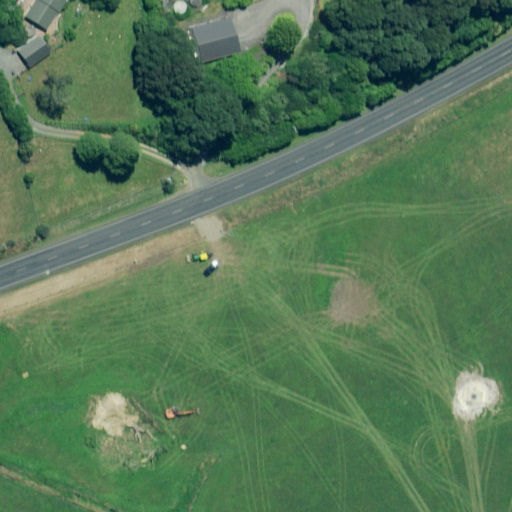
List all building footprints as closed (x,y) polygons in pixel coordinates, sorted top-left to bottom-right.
[(64,0),(34,0),(24,16),(45,30),(64,0)] [(239,51),(230,17),(190,28),(199,62),(239,51)] [(33,25),(22,27),(24,38),(35,36),(33,25)] [(49,51),(38,36),(17,51),(28,67),(49,51)] [(195,70),(191,57),(174,62),(177,75),(195,70)]
